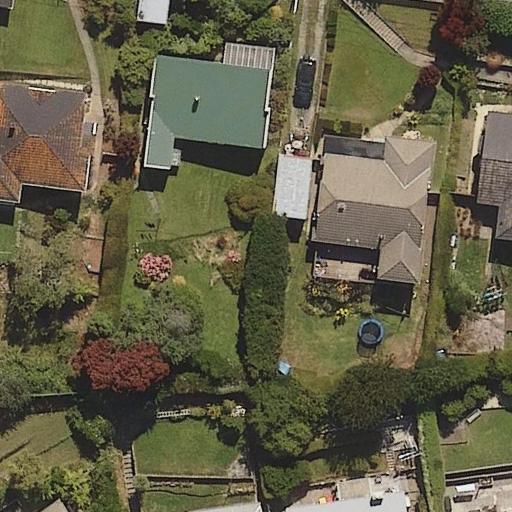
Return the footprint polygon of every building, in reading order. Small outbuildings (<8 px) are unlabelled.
[(19,0),(0,0),(0,11),(17,14),(19,0)] [(169,0),(145,0),(146,24),(170,23),(169,0)] [(275,54),(228,50),(226,67),(158,60),(148,169),(173,171),(176,140),(266,149),(275,54)] [(23,189),(86,191),(87,159),(94,159),(95,141),(84,140),(86,94),(10,91),(8,124),(0,123),(0,201),(22,203),(23,189)] [(511,116),(486,114),(477,208),(500,210),(497,241),(511,242),(511,116)] [(441,140),(322,132),(316,282),(431,290),(441,140)] [(312,160),(281,158),(276,218),(307,220),(312,160)] [(409,511),(407,495),(289,509),(288,511),(409,511)] [(71,511),(65,502),(49,511),(71,511)]
